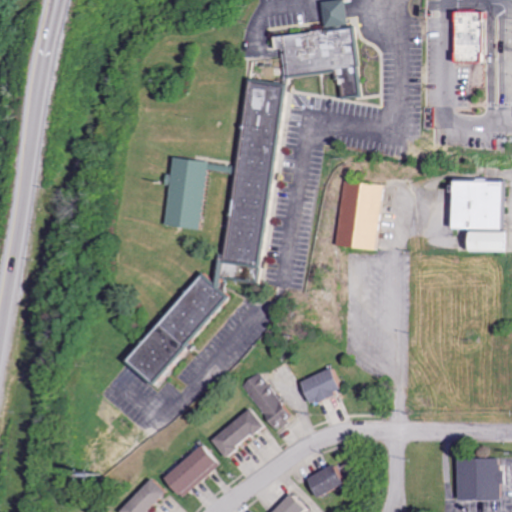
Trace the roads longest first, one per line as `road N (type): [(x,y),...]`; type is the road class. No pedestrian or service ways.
road 1 (residential): [(220,511),(296,454),(352,430),(511,428)]
road 2 (motorway): [(0,334),(47,73)]
